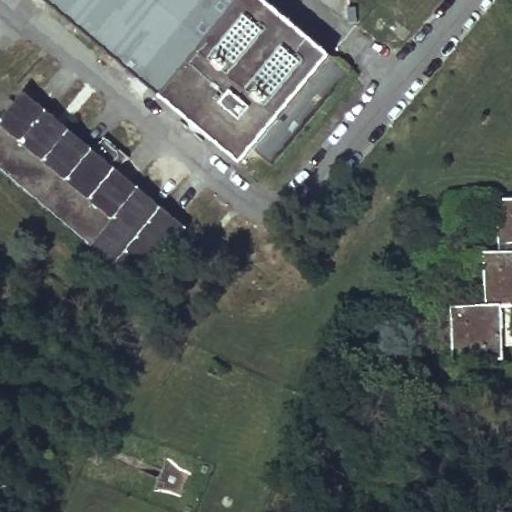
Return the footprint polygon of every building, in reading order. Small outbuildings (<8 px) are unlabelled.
[(320,46),(265,0),(47,0),(230,153),(320,46)] [(82,140),(12,81),(0,94),(0,166),(126,274),(174,218),(105,160),(116,147),(93,127),(82,140)] [(511,191),(485,192),(488,245),(473,245),(475,298),(440,300),(443,353),(494,352),(491,299),(511,298),(511,191)] [(157,451),(164,461),(174,471),(188,479),(200,482),(217,483),(238,477),(262,455),(270,434),(269,411),(261,392),(242,372),(220,365),(201,365),(191,367),(172,378),(158,395),(152,413),(152,434),(157,451)] [(158,476),(151,493),(168,494),(179,498),(188,479),(174,471),(164,461),(158,476)] [(168,494),(151,493),(134,497),(114,509),(112,511),(197,511),(195,508),(179,498),(168,494)]
